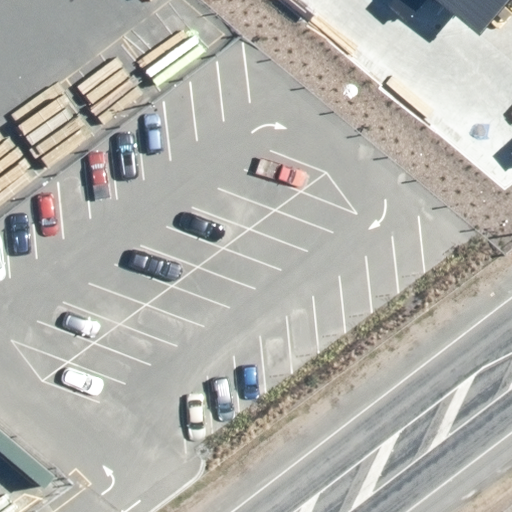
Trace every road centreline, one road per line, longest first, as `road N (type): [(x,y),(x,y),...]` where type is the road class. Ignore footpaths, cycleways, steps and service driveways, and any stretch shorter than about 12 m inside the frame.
road 1 (secondary): [(252,511),(511,320)]
road 2 (secondary): [(511,420),(389,511)]
